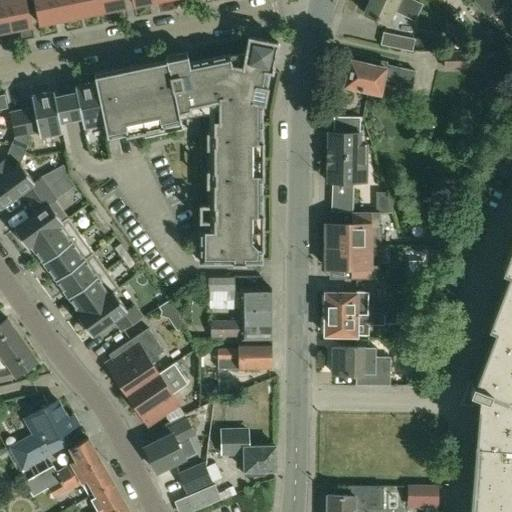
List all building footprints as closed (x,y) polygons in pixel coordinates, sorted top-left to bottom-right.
[(0,0),(0,31),(10,29),(4,0),(0,0)] [(10,29),(31,25),(26,0),(4,0),(10,29)] [(33,0),(38,24),(59,20),(55,0),(33,0)] [(55,0),(59,20),(79,15),(76,0),(55,0)] [(81,0),(84,15),(104,10),(102,0),(81,0)] [(102,0),(104,10),(125,6),(123,0),(102,0)] [(414,22),(421,6),(409,0),(371,0),(365,14),(387,24),(393,12),(414,22)] [(508,0),(507,0),(485,0),(478,6),(487,18),(508,0)] [(496,36),(487,27),(476,37),(485,46),(496,36)] [(415,39),(383,32),(380,45),(412,52),(415,39)] [(105,123),(104,123),(107,138),(126,134),(126,135),(163,128),(162,126),(181,122),(179,112),(189,109),(188,106),(215,100),(218,102),(218,121),(213,121),(213,134),(215,134),(215,146),(213,146),(214,172),(215,172),(215,185),(214,185),(214,206),(215,206),(215,219),(214,219),(214,230),(200,230),(200,262),(233,262),(233,263),(245,263),(245,262),(261,262),(261,249),(263,249),(263,215),(261,215),(261,176),(263,176),(263,142),(261,142),(261,103),(264,104),(267,87),(266,87),(269,71),(272,72),(272,71),(278,43),(249,37),(248,38),(245,52),(229,55),(229,54),(189,62),(187,51),(165,56),(166,59),(94,73),(95,82),(96,82),(105,123)] [(501,66),(501,52),(445,53),(446,70),(480,69),(480,66),(501,66)] [(346,86),(380,94),(382,84),(411,90),(415,72),(386,65),(387,62),(372,59),(371,65),(351,61),(349,72),(346,73),(344,82),(346,84),(346,86)] [(62,132),(60,121),(71,119),(81,117),(83,128),(104,123),(105,123),(96,82),(95,82),(79,85),(75,90),(76,91),(65,93),(55,96),(54,95),(49,91),(31,95),(34,108),(22,110),(27,134),(38,131),(39,137),(62,132)] [(27,134),(22,110),(9,113),(14,136),(5,157),(0,161),(0,178),(20,164),(20,163),(29,142),(27,134)] [(327,183),(366,184),(367,146),(360,146),(361,117),(334,117),(334,133),(328,133),(327,183)] [(0,178),(0,207),(21,192),(29,202),(47,188),(39,177),(33,182),(20,164),(0,178)] [(27,247),(30,245),(62,222),(49,204),(56,199),(47,188),(29,202),(36,212),(13,229),(27,247)] [(392,211),(386,191),(374,192),(375,211),(392,211)] [(89,213),(96,223),(103,219),(95,208),(89,213)] [(325,241),(325,246),(370,245),(370,226),(379,226),(379,212),(351,212),(351,223),(325,224),(325,229),(324,229),(323,241),(325,241)] [(68,218),(62,222),(30,245),(42,262),(80,235),(68,218)] [(103,219),(96,223),(104,234),(110,229),(103,219)] [(80,235),(42,262),(55,280),(93,252),(80,235)] [(114,248),(122,258),(128,253),(120,243),(114,248)] [(370,265),(370,245),(325,246),(325,250),(323,250),(323,262),(325,262),(325,268),(351,267),(351,279),(379,279),(379,265),(370,265)] [(464,391),(459,403),(480,405),(470,511),(511,511),(511,247),(503,271),(510,273),(490,327),(496,330),(479,375),(476,382),(468,379),(464,391)] [(93,252),(55,280),(68,297),(106,270),(93,252)] [(135,264),(128,253),(122,258),(129,268),(135,264)] [(150,300),(165,286),(149,268),(133,282),(150,300)] [(81,315),(113,292),(119,288),(106,270),(68,297),(81,315)] [(209,277),(209,288),(235,288),(235,277),(209,277)] [(271,342),(270,288),(239,288),(239,290),(239,309),(240,321),(210,321),(210,328),(210,333),(210,336),(239,336),(239,342),(271,342)] [(81,315),(78,317),(91,336),(114,320),(122,330),(142,318),(132,305),(126,310),(113,292),(81,315)] [(384,314),(384,305),(368,305),(368,293),(326,292),(325,314),(384,314)] [(399,314),(399,304),(385,304),(385,314),(397,314),(399,314)] [(367,335),(367,324),(384,324),(384,314),(325,314),(325,335),(356,335),(367,335)] [(384,314),(384,324),(397,324),(397,314),(385,314),(384,314)] [(0,353),(0,354),(23,338),(8,317),(0,322),(0,353)] [(159,373),(152,363),(160,358),(158,355),(164,350),(149,327),(109,354),(113,359),(107,363),(121,383),(119,384),(126,395),(159,373)] [(0,380),(11,378),(38,360),(23,338),(0,354),(0,353),(0,380)] [(271,369),(271,342),(239,342),(238,342),(238,348),(212,348),(212,360),(218,360),(218,369),(239,369),(271,369)] [(390,385),(390,356),(362,356),(362,347),(333,346),(332,373),(347,374),(347,385),(390,385)] [(148,424),(179,403),(159,373),(126,395),(133,405),(135,404),(148,424)] [(66,419),(56,400),(24,418),(35,438),(11,451),(21,470),(69,443),(63,432),(75,426),(70,417),(66,419)] [(145,446),(153,463),(157,472),(185,458),(178,444),(196,435),(187,417),(155,434),(158,440),(145,446)] [(400,445),(400,430),(330,431),(330,442),(323,442),(324,483),(422,482),(422,444),(400,445)] [(275,471),(275,445),(247,446),(246,431),(221,432),(222,454),(244,453),(244,476),(263,475),(262,471),(275,471)] [(48,489),(47,489),(100,460),(88,438),(69,448),(76,460),(71,463),(71,464),(56,473),(53,466),(34,477),(35,478),(24,484),(32,498),(48,489)] [(94,493),(113,483),(100,460),(47,489),(48,489),(53,499),(87,480),(94,493)] [(213,485),(205,464),(178,475),(186,496),(213,485)] [(116,511),(126,506),(113,483),(94,493),(95,495),(90,498),(98,511),(95,511),(116,511)] [(198,509),(221,500),(214,485),(191,494),(198,509)] [(353,511),(354,506),(380,506),(381,485),(349,485),(349,495),(327,494),(326,511),(353,511)] [(438,486),(409,485),(408,503),(436,503),(438,488),(438,486)]
